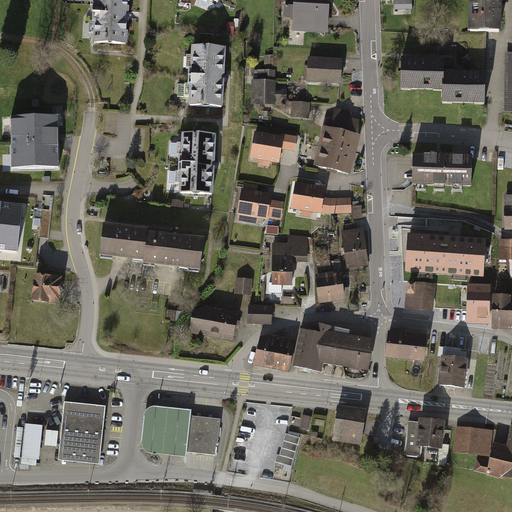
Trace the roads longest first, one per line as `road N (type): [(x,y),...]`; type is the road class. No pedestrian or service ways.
road 1 (residential): [(360,511),(200,474),(126,474),(138,374)]
road 2 (residential): [(81,367),(88,316),(73,201),(92,115)]
road 3 (residential): [(379,318),(372,129)]
road 4 (residential): [(228,383),(267,330),(314,317),(379,318)]
road 5 (primary): [(377,400),(228,383)]
road 6 (residential): [(372,129),(511,142)]
road 7 (track): [(0,36),(68,55),(87,85),(92,115)]
road 8 (primary): [(511,412),(377,400)]
road 9 (residential): [(379,318),(511,341)]
road 10 (residential): [(372,129),(369,0)]
